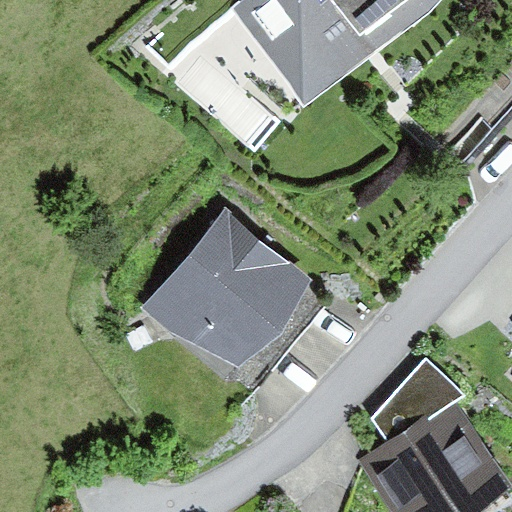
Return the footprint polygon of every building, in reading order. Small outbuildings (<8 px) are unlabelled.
[(226,0),(199,0),(149,46),(167,65),(232,6),(226,0)] [(243,0),(233,9),(305,107),(429,17),(444,0),(243,0)] [(454,23),(432,44),(495,107),(511,89),(511,17),(508,14),(477,46),(454,23)] [(315,281),(229,205),(150,306),(177,325),(248,359),(315,281)] [(511,316),(501,329),(511,337),(511,316)] [(372,420),(391,445),(458,403),(465,397),(424,361),(372,420)] [(391,445),(365,462),(397,511),(478,511),(511,491),(511,486),(458,403),(391,445)]
